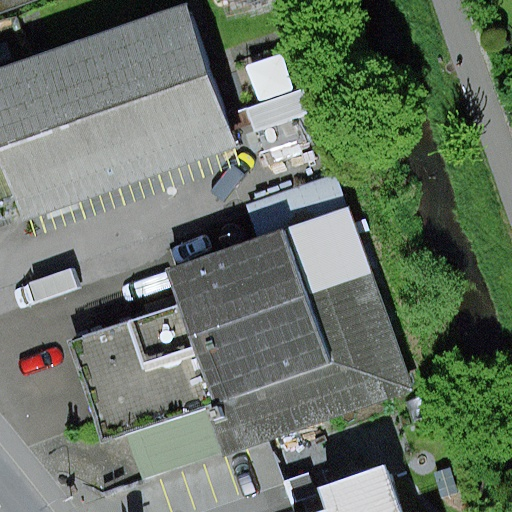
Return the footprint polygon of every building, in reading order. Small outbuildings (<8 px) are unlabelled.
[(0,0),(0,14),(39,0),(38,0),(0,0)] [(0,199),(12,196),(22,226),(238,150),(186,0),(0,65),(0,199)] [(245,207),(257,242),(348,211),(336,176),(245,207)] [(179,304),(68,342),(103,441),(124,433),(142,482),(409,389),(348,211),(257,242),(168,272),(179,304)] [(310,511),(404,511),(386,460),(312,486),(320,509),(310,511)] [(450,469),(435,474),(442,499),(458,494),(450,469)]
